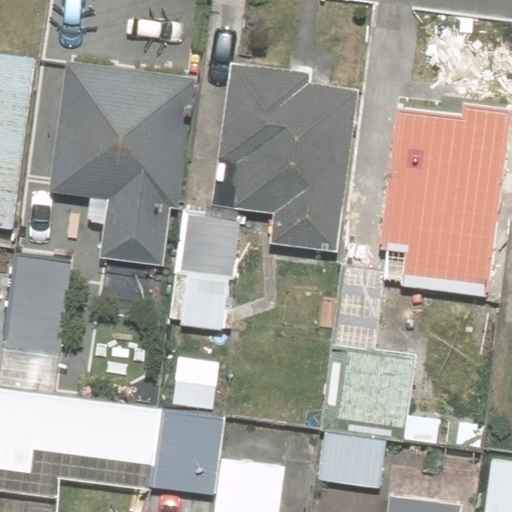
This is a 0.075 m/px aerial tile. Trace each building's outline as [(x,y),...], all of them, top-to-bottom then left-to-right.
[(0,61),(0,235),(18,238),(37,65),(0,61)] [(63,65),(50,201),(90,205),(88,227),(101,228),(98,259),(165,266),(171,202),(183,203),(196,78),(63,65)] [(310,78),(226,70),(212,212),(179,209),(168,328),(230,334),(241,218),(273,220),(270,253),(341,260),(357,94),(309,90),(310,78)] [(499,300),(511,181),(511,109),(467,105),(466,116),(399,109),(380,288),(499,300)] [(0,500),(51,506),(54,482),(158,493),(167,414),(74,404),(80,348),(59,346),(68,256),(45,254),(13,251),(0,370),(0,500)] [(380,271),(340,265),(328,353),(368,359),(380,271)] [(410,364),(349,358),(342,426),(403,433),(410,364)] [(223,364),(174,360),(163,494),(212,498),(223,364)] [(383,444),(320,439),(317,483),(380,487),(383,444)] [(270,511),(275,462),(231,457),(225,511),(270,511)] [(511,511),(511,464),(493,462),(486,511),(511,511)] [(185,511),(187,498),(152,496),(151,511),(185,511)]
